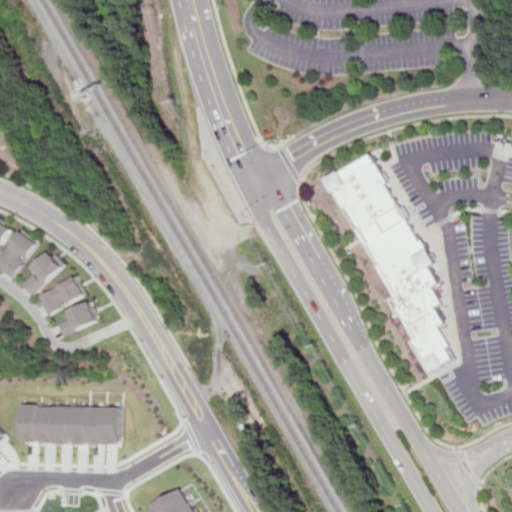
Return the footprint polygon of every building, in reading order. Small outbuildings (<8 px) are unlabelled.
[(333,176),(374,156),(391,184),(387,186),(421,244),(426,240),(438,263),(432,268),(443,284),(436,289),(445,304),(439,309),(447,323),(441,328),(453,347),(449,350),(456,361),(434,374),(415,341),(421,338),(328,178),(333,176)] [(0,254),(15,224),(0,217),(0,254)] [(40,244),(22,231),(0,263),(0,267),(15,278),(40,244)] [(67,266),(52,249),(32,268),(39,276),(27,286),(35,295),(67,266)] [(52,315),(88,294),(78,276),(41,297),(52,315)] [(100,320),(91,301),(67,313),(69,318),(60,323),(66,336),(100,320)] [(124,408),(25,404),(25,440),(123,445),(124,408)] [(0,427),(9,436),(0,445),(0,427)] [(182,489),(196,511),(156,511),(153,506),(182,489)]
